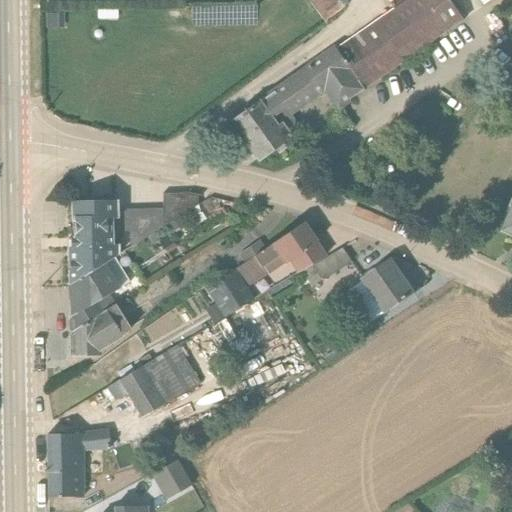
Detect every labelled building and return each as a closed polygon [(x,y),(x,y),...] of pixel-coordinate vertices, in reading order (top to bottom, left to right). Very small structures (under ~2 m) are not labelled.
[(350,101),(463,21),(448,0),(398,0),(392,5),(391,6),(393,10),(336,49),(335,48),(230,124),(256,162),(271,150),(276,155),(294,143),(291,138),(300,131),(291,118),(291,117),(324,94),(338,113),(352,104),(350,101)] [(308,0),(325,22),(348,3),(345,0),(308,0)] [(478,0),(485,8),(495,0),(478,0)] [(197,196),(188,195),(162,195),(161,210),(123,211),(123,233),(128,233),(128,248),(129,249),(197,206),(197,196)] [(115,232),(115,204),(72,204),(73,250),(67,251),(67,287),(113,259),(116,257),(116,247),(109,247),(109,233),(115,232)] [(511,206),(501,232),(511,237),(511,206)] [(204,220),(196,207),(187,213),(192,222),(187,225),(190,229),(204,220)] [(287,264),(317,243),(303,223),(204,291),(214,305),(204,312),(213,324),(252,300),(245,289),(267,274),(268,276),(287,264)] [(264,249),(259,241),(237,256),(242,264),(264,249)] [(299,272),(310,288),(325,279),(328,283),(335,279),(333,275),(351,263),(342,249),(311,267),(310,266),(299,272)] [(67,287),(69,335),(113,306),(108,295),(118,290),(119,289),(128,283),(113,259),(67,287)] [(391,262),(361,282),(384,315),(413,294),(391,262)] [(69,335),(69,359),(100,358),(100,351),(121,338),(120,336),(129,331),(113,306),(69,335)] [(234,338),(223,320),(215,325),(225,343),(234,338)] [(327,324),(320,337),(333,342),(339,330),(327,324)] [(176,346),(106,389),(114,402),(125,395),(140,419),(199,384),(176,346)] [(150,362),(147,356),(139,360),(143,366),(150,362)] [(107,450),(107,431),(84,433),(84,436),(46,437),(47,499),(82,499),(81,452),(107,450)] [(150,471),(167,496),(193,479),(176,454),(150,471)]
